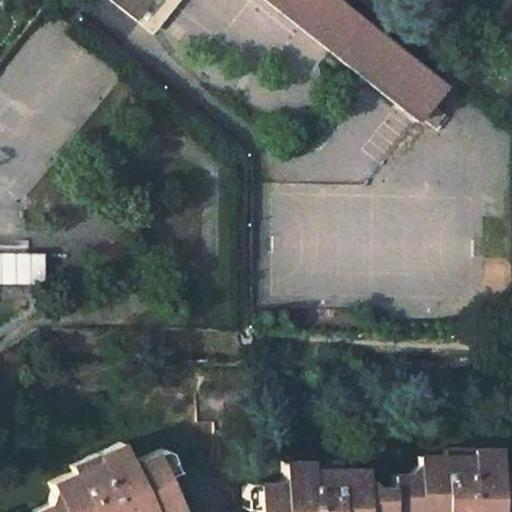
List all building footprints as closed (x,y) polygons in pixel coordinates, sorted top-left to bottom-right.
[(99,0),(131,24),(149,0),(256,0),(412,122),(441,85),(333,0),(99,0)] [(149,0),(131,24),(144,33),(169,0),(149,0)] [(0,249),(0,281),(40,282),(40,250),(0,249)] [(176,511),(164,486),(161,478),(150,456),(132,463),(131,463),(129,464),(127,465),(124,464),(121,464),(119,462),(117,460),(111,447),(85,458),(89,467),(66,477),(42,487),(47,498),(39,507),(30,511),(29,511),(176,511)] [(305,468),(278,467),(277,483),(269,488),(249,487),(248,511),(511,511),(511,478),(497,478),(493,472),(494,452),(439,447),(439,457),(411,457),(411,467),(400,478),(384,477),(383,492),(368,492),(355,484),(354,478),(333,477),(305,476),(305,468)] [(159,452),(150,456),(161,478),(174,472),(165,453),(159,452)] [(85,458),(63,468),(66,477),(89,467),(85,458)] [(333,469),(305,468),(305,476),(333,477),(333,469)] [(243,487),(237,494),(237,511),(248,511),(249,487),(243,487)]
